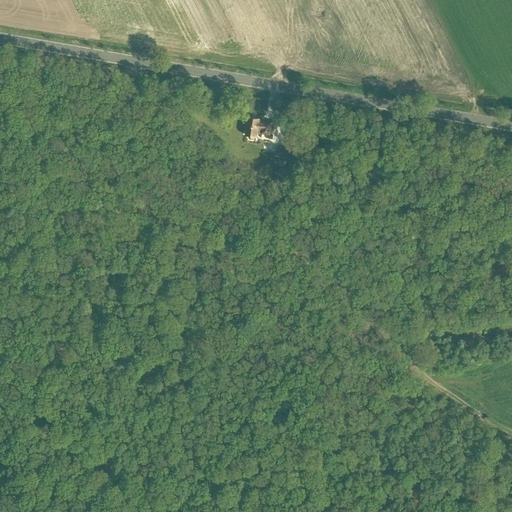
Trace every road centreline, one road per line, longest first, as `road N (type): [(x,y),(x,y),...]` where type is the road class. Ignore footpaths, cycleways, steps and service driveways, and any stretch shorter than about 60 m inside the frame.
road 1 (track): [(511,431),(432,380),(141,84),(137,61)]
road 2 (tertiary): [(511,124),(0,37)]
